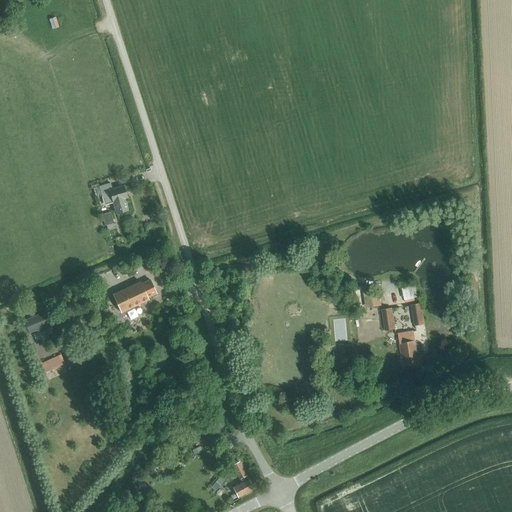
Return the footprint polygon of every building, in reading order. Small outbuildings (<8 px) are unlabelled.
[(49,20),(52,30),(58,28),(55,18),(49,20)] [(110,183),(99,187),(94,189),(96,195),(101,194),(104,205),(112,202),(116,214),(128,210),(124,199),(127,198),(123,186),(112,189),(110,183)] [(110,212),(101,215),(105,226),(106,225),(107,230),(115,228),(113,223),(110,212)] [(148,300),(147,298),(156,294),(149,280),(141,284),(141,281),(113,294),(121,313),(148,300)] [(412,285),(403,287),(405,299),(415,297),(412,285)] [(381,294),(365,294),(366,306),(381,305),(381,294)] [(421,304),(411,306),(414,326),(424,324),(421,304)] [(392,309),(382,311),(385,330),(395,329),(392,309)] [(24,321),(29,333),(49,325),(44,313),(24,321)] [(406,357),(407,366),(418,364),(413,332),(398,334),(402,358),(406,357)] [(41,364),(45,373),(63,365),(59,356),(41,364)] [(194,456),(202,452),(200,447),(191,451),(194,456)] [(148,471),(152,474),(163,460),(159,457),(148,471)] [(233,488),(238,497),(253,489),(239,462),(233,465),(242,483),(233,488)] [(225,480),(220,476),(215,482),(211,487),(216,492),(225,480)] [(156,492),(148,498),(150,501),(158,495),(156,492)]
